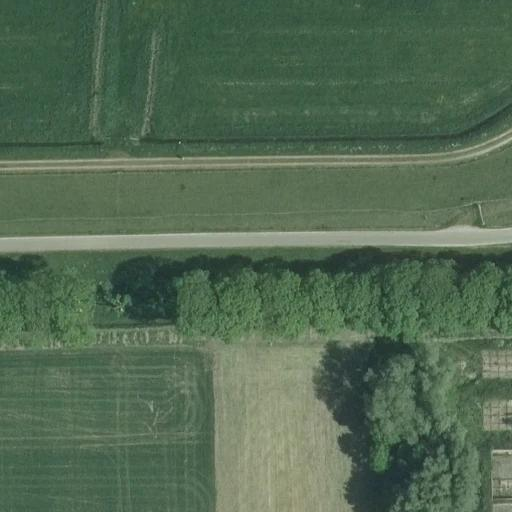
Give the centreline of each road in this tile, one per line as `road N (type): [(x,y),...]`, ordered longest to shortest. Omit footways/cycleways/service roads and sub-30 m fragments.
road 1 (track): [(0,170),(461,161),(511,130)]
road 2 (unclassified): [(511,235),(0,247)]
